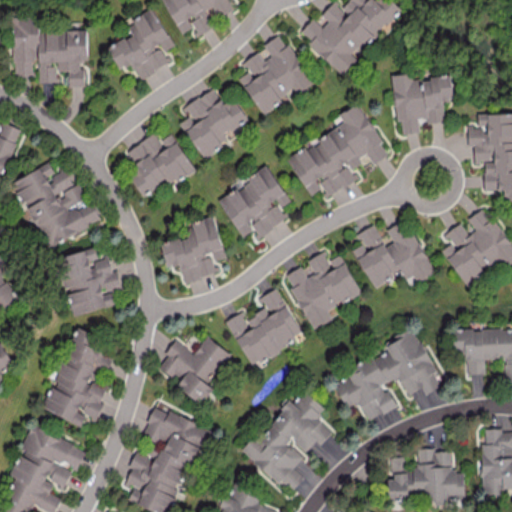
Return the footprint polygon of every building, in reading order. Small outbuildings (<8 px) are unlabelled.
[(163,0),(179,33),(193,27),(195,30),(197,29),(199,32),(211,27),(205,14),(214,10),(217,17),(233,9),(229,0),(163,0)] [(342,73),(357,57),(355,55),(400,8),(391,0),(347,0),(341,7),(334,0),(321,14),(327,20),(322,26),(312,17),(298,32),(342,73)] [(173,45),(152,7),(128,20),(134,31),(107,47),(119,69),(130,63),(139,78),(169,61),(163,50),(173,45)] [(86,28),(39,29),(38,17),(13,18),(14,75),(36,75),(36,82),(58,82),(58,71),(68,71),(68,86),(84,86),(84,67),(81,67),(81,60),(87,60),(86,28)] [(238,77),(262,113),(295,91),(297,93),(313,82),(279,32),(263,44),(270,54),(263,59),(257,51),(241,62),(248,70),(238,77)] [(451,75),(412,78),(411,73),(392,75),(396,121),(401,120),(402,133),(419,131),(418,117),(426,117),(427,123),(443,121),(442,101),(453,100),(451,75)] [(202,158),(222,146),(217,137),(246,118),(231,93),(219,100),(211,88),(182,106),(188,116),(179,121),(202,158)] [(286,158),(310,195),(320,188),(326,197),(356,177),(350,167),(367,156),(372,163),(387,154),(380,143),(382,141),(356,102),(338,114),(342,121),(286,158)] [(484,190),(503,189),(503,200),(511,199),(511,111),(477,113),(477,124),(467,124),(467,145),(473,145),(474,163),(483,163),(484,190)] [(19,127),(0,120),(0,178),(1,178),(19,127)] [(194,168),(176,140),(163,148),(153,132),(126,150),(139,171),(130,177),(141,195),(165,179),(168,184),(194,168)] [(84,202),(66,167),(54,173),(48,161),(12,180),(45,246),(100,218),(90,199),(84,202)] [(218,200),(241,236),(252,229),(257,236),(287,217),(280,207),(289,200),(266,164),(246,177),(248,180),(218,200)] [(441,249),(467,287),(511,256),(509,252),(511,249),(511,247),(484,206),(467,218),(474,229),(467,233),(459,222),(443,233),(450,242),(441,249)] [(225,257),(213,215),(190,221),(193,233),(160,242),(166,266),(179,263),(184,281),(217,272),(214,260),(225,257)] [(433,271),(405,218),(386,229),(392,241),(385,245),(373,223),(356,232),(362,243),(352,248),(372,287),(399,272),(403,279),(413,274),(416,280),(433,271)] [(115,303),(112,290),(119,288),(111,255),(97,259),(94,246),(57,256),(73,314),(115,303)] [(0,305),(16,299),(9,283),(1,276),(1,275),(13,264),(3,254),(2,251),(0,248),(0,305)] [(311,328),(331,318),(327,308),(360,292),(341,253),(327,260),(322,251),(307,258),(313,273),(306,276),(301,266),(284,273),(311,328)] [(225,319),(251,365),(303,336),(275,287),(258,297),(264,307),(246,318),(242,310),(225,319)] [(503,358),(504,381),(511,380),(511,320),(511,326),(511,327),(453,329),(453,352),(465,352),(466,374),(484,373),(484,358),(503,358)] [(41,408),(80,425),(85,414),(95,420),(96,417),(101,405),(103,395),(106,387),(97,382),(111,356),(100,355),(103,339),(76,326),(72,334),(72,340),(41,408)] [(332,380),(346,408),(358,402),(367,419),(396,404),(388,388),(384,390),(381,385),(398,376),(407,394),(421,387),(425,393),(442,384),(412,326),(384,341),(389,351),(332,380)] [(230,353),(206,335),(194,352),(175,338),(164,352),(167,354),(157,368),(203,402),(213,387),(208,383),(230,353)] [(0,377),(0,376),(0,370),(11,364),(0,345),(0,377)] [(276,483),(304,454),(303,453),(316,440),(319,444),(331,431),(316,416),(324,408),(305,389),(292,403),(290,401),(256,437),(254,434),(241,449),(276,483)] [(156,511),(169,511),(176,495),(178,496),(196,448),(203,450),(212,428),(153,405),(140,439),(150,442),(146,452),(135,448),(128,466),(130,467),(123,485),(132,488),(127,501),(156,511)] [(85,448),(31,424),(8,474),(14,477),(0,509),(0,511),(27,511),(31,504),(49,511),(53,511),(61,497),(48,492),(53,483),(63,487),(72,468),(75,470),(85,448)] [(481,493),(504,493),(504,488),(511,487),(511,427),(484,428),(484,442),(480,442),(481,493)] [(388,497),(423,494),(424,501),(436,500),(437,507),(447,506),(446,497),(464,496),(462,469),(450,470),(449,449),(434,450),(434,446),(416,447),(418,467),(404,468),(403,456),(390,457),(391,478),(387,479),(388,497)] [(294,480),(286,473),(280,479),(291,489),(302,477),(299,475),(294,480)] [(215,511),(273,511),(275,508),(256,502),(258,495),(224,485),(215,511)]
